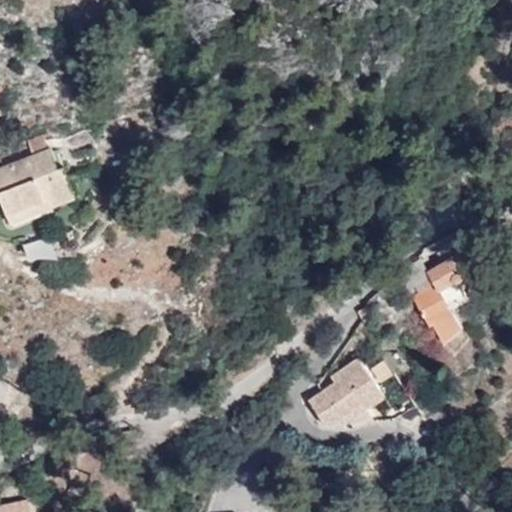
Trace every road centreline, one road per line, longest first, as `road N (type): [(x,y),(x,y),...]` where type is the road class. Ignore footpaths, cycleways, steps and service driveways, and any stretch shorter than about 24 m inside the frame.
road 1 (residential): [(511,215),(426,231),(256,379),(197,408),(79,428),(18,461),(0,460)]
road 2 (unknown): [(282,357),(292,401),(308,419),(383,442),(412,460),(452,511)]
